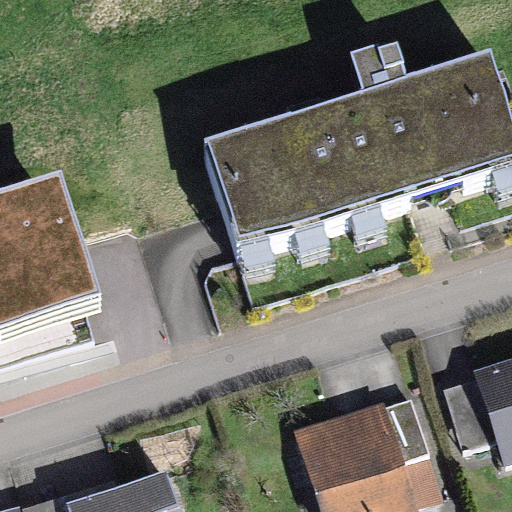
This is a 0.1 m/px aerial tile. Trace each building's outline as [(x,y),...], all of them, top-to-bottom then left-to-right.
[(511,103),(220,190),(256,311),(511,235),(511,103)] [(0,307),(137,265),(112,156),(0,187),(0,307)] [(511,364),(452,383),(473,452),(504,443),(509,463),(511,462),(511,364)] [(386,400),(295,431),(322,511),(407,511),(422,507),(386,400)] [(190,511),(178,477),(75,511),(190,511)]
